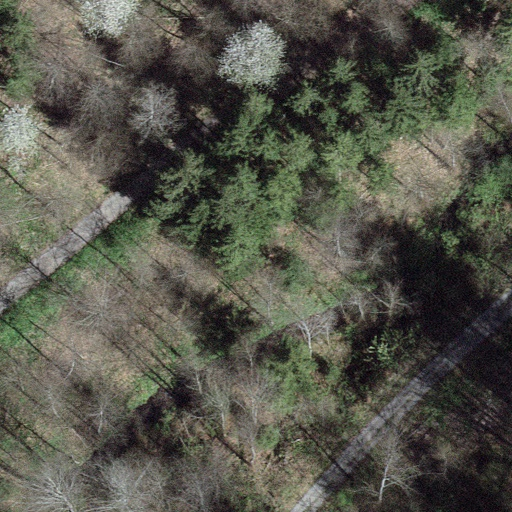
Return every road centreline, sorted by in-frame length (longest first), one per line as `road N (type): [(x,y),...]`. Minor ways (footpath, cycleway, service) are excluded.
road 1 (track): [(420,0),(100,220),(0,310)]
road 2 (track): [(304,511),(439,367),(511,302)]
